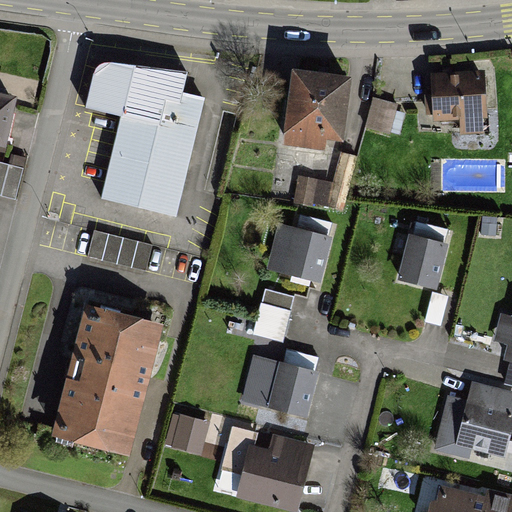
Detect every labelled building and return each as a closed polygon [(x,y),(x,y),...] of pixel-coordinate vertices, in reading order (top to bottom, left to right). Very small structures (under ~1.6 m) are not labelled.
[(122,117),(101,203),(173,221),(203,101),(178,95),(184,74),(106,63),(92,71),(83,112),(122,117)] [(291,74),(284,144),(321,148),(322,138),(339,140),(345,79),(291,74)] [(483,74),(429,76),(430,122),(484,121),(483,74)] [(0,81),(0,143),(15,85),(0,81)] [(373,101),(364,130),(383,136),(392,107),(373,101)] [(0,185),(25,192),(33,158),(0,150),(0,185)] [(328,182),(297,179),(295,203),(326,205),(328,182)] [(328,276),(343,230),(294,214),(279,260),(328,276)] [(457,228),(415,217),(400,271),(443,283),(457,228)] [(149,251),(94,236),(89,256),(143,271),(149,251)] [(457,292),(436,287),(429,317),(449,322),(457,292)] [(267,295),(263,312),(295,321),(299,304),(267,295)] [(511,307),(507,306),(499,335),(511,338),(511,353),(508,369),(511,370),(511,307)] [(86,311),(55,435),(130,454),(161,329),(86,311)] [(263,312),(258,327),(290,337),(295,321),(263,312)] [(321,362),(256,345),(241,400),(306,418),(321,362)] [(511,390),(475,382),(471,397),(445,391),(432,442),(511,462),(511,390)] [(218,419),(180,408),(169,445),(207,457),(218,419)] [(322,443),(276,431),(273,443),(258,439),(262,424),(236,417),(222,467),(246,473),(242,488),(305,505),(322,443)] [(483,503),(439,492),(434,511),(511,511),(511,502),(485,496),(483,503)]
